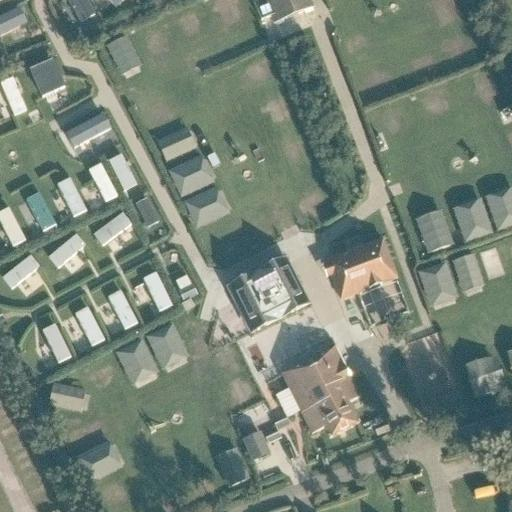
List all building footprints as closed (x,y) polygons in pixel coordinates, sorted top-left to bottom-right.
[(96,20),(85,0),(65,0),(81,28),(96,20)] [(104,0),(117,13),(129,2),(127,0),(104,0)] [(312,10),(307,0),(251,0),(261,23),(272,18),(275,26),(312,10)] [(0,41),(28,28),(20,12),(0,21),(0,41)] [(78,36),(74,29),(65,34),(69,41),(78,36)] [(66,93),(54,65),(30,76),(42,104),(66,93)] [(27,116),(13,83),(0,88),(14,122),(27,116)] [(511,110),(503,114),(506,122),(511,119),(511,110)] [(94,156),(79,126),(66,132),(81,163),(94,156)] [(187,130),(156,142),(164,164),(195,152),(187,130)] [(107,140),(112,149),(119,146),(115,137),(107,140)] [(380,140),(376,142),(380,152),(384,151),(380,140)] [(125,196),(137,189),(121,158),(108,165),(125,196)] [(179,201),(214,187),(202,159),(167,173),(179,201)] [(105,207),(117,201),(101,169),(89,176),(105,207)] [(74,223),(87,216),(70,184),(57,190),(74,223)] [(183,205),(195,232),(229,218),(217,190),(183,205)] [(496,234),(511,229),(511,190),(484,200),(496,234)] [(56,230),(39,198),(26,205),(43,237),(56,230)] [(453,209),(462,245),(492,238),(483,202),(453,209)] [(159,227),(148,204),(136,210),(148,233),(159,227)] [(26,246),(9,214),(0,218),(0,227),(13,253),(26,246)] [(131,228),(122,217),(93,239),(101,250),(131,228)] [(85,249),(76,238),(48,262),(57,273),(85,249)] [(326,264),(341,303),(397,282),(382,242),(326,264)] [(450,264),(462,296),(485,288),(473,256),(450,264)] [(39,270),(30,259),(2,282),(11,293),(39,270)] [(284,261),(228,290),(252,335),(273,324),(307,306),(284,261)] [(428,309),(457,300),(446,265),(417,274),(428,309)] [(171,309),(155,276),(142,282),(158,315),(171,309)] [(182,303),(196,297),(190,285),(177,292),(182,303)] [(136,326),(120,294),(107,300),(123,333),(136,326)] [(191,306),(182,311),(184,314),(185,314),(186,315),(189,314),(188,312),(193,309),(191,306)] [(103,343),(86,311),(74,317),(91,349),(103,343)] [(145,338),(160,372),(188,361),(174,326),(145,338)] [(70,360),(53,328),(41,334),(57,366),(70,360)] [(129,387),(157,377),(144,342),(116,352),(129,387)] [(360,400),(334,350),(281,377),(301,416),(312,437),(324,431),(329,441),(359,426),(348,406),(360,400)] [(49,409),(81,414),(85,392),(53,386),(49,409)] [(261,433),(247,440),(256,462),(271,455),(261,433)] [(109,445),(76,460),(88,487),(121,472),(109,445)] [(226,491),(248,484),(238,451),(216,458),(226,491)]
